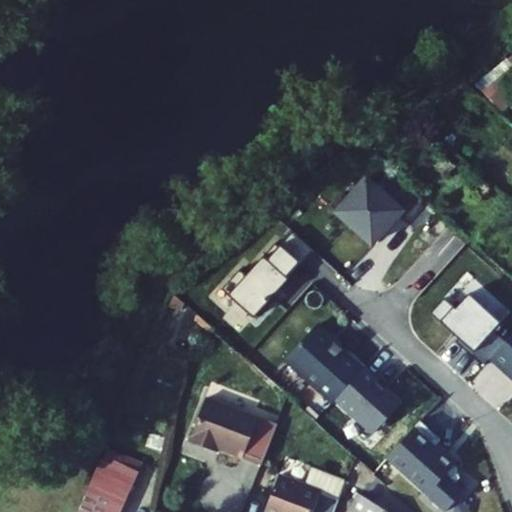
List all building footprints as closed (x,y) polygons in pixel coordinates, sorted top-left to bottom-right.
[(403,214),(369,180),(336,214),(371,247),(403,214)] [(315,253),(294,234),(267,264),(287,282),(315,253)] [(287,282),(267,264),(232,301),(252,320),(287,282)] [(470,294),(455,310),(445,301),(432,315),(442,324),(474,354),(502,323),(470,294)] [(365,370),(317,326),(284,362),(331,406),(334,403),(365,370)] [(511,338),(492,361),(511,379),(511,338)] [(405,407),(365,370),(334,403),(375,440),(405,407)] [(256,463),(269,423),(196,399),(181,445),(200,451),(202,445),(214,449),(256,463)] [(465,491),(456,483),(463,474),(434,449),(442,440),(421,422),(414,431),(388,460),(438,503),(448,511),(465,491)] [(202,445),(200,451),(212,455),(214,449),(202,445)] [(275,475),(261,511),(329,511),(341,479),(307,468),(302,484),(275,475)]
